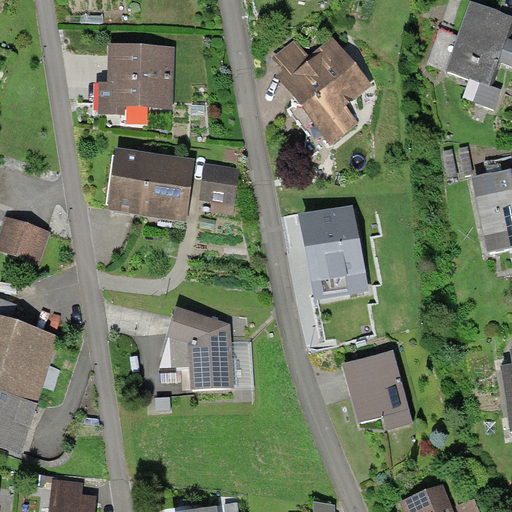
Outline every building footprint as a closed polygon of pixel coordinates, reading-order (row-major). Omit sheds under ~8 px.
[(459,38),(447,72),(480,83),(491,87),(500,64),(511,68),(511,41),(508,40),(511,29),(511,17),(471,3),(459,38)] [(428,65),(447,72),(459,38),(440,32),(428,65)] [(347,107),(373,87),(332,37),(318,48),(321,52),(310,61),(295,42),(276,57),(287,71),(278,78),(333,146),(361,124),(347,107)] [(173,110),(175,48),(109,47),(108,84),(98,83),(97,116),(126,116),(126,108),(173,110)] [(491,87),(480,83),(472,103),(495,111),(502,91),(491,87)] [(164,157),(116,150),(108,212),(186,222),(194,161),(164,157)] [(240,168),(206,164),(202,201),(212,202),(211,213),(235,216),(240,168)] [(511,171),(473,180),(488,253),(511,248),(511,171)] [(353,207),(298,218),(314,301),(369,290),(353,207)] [(0,235),(0,253),(38,266),(49,233),(6,219),(0,235)] [(233,387),(229,325),(176,311),(168,339),(160,370),(189,368),(190,389),(233,387)] [(0,319),(0,391),(36,404),(58,338),(0,319)] [(511,350),(510,351),(511,364),(511,365),(500,367),(511,434),(511,433),(511,350)] [(414,424),(393,352),(344,366),(361,424),(382,418),(386,432),(414,424)] [(0,449),(19,455),(36,404),(0,391),(0,449)] [(94,511),(96,498),(84,496),(85,484),(51,481),(47,511),(94,511)] [(453,511),(443,486),(400,504),(403,511),(453,511)] [(479,511),(475,500),(457,508),(458,511),(479,511)] [(314,503),(314,511),(333,511),(334,507),(314,503)]
